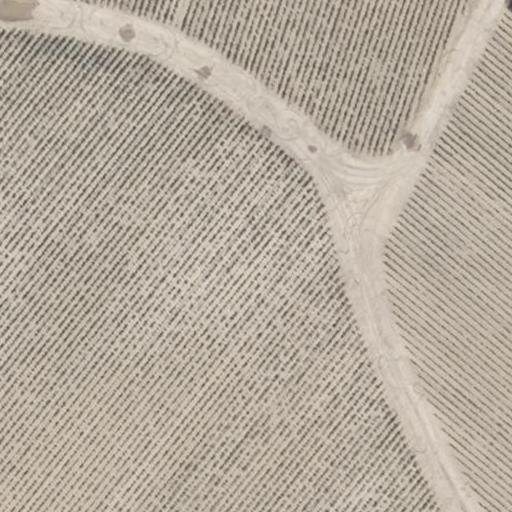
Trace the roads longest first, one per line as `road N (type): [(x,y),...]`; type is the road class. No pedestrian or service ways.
road 1 (track): [(473,511),(376,309),(363,264),(366,210),(333,171),(249,96),(166,48),(0,9)]
road 2 (track): [(497,0),(366,210)]
